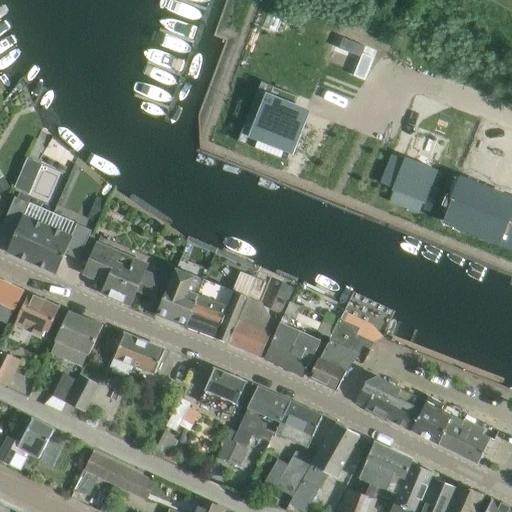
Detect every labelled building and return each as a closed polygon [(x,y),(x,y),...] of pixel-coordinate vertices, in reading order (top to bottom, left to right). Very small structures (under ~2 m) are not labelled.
[(266,92),(248,137),(293,155),(311,110),(266,92)] [(405,157),(393,190),(424,202),(436,170),(405,157)] [(0,177),(0,193),(10,188),(2,176),(0,177)] [(511,196),(466,178),(448,222),(511,248),(511,196)] [(7,252),(31,263),(47,226),(24,216),(30,203),(15,197),(2,226),(16,232),(7,252)] [(94,200),(87,218),(97,222),(104,205),(94,200)] [(31,263),(56,274),(65,253),(78,259),(91,230),(77,224),(71,237),(47,226),(31,263)] [(96,244),(91,255),(84,273),(106,283),(102,293),(130,305),(137,289),(154,296),(161,279),(144,273),(147,265),(96,244)] [(206,273),(221,279),(225,268),(210,263),(206,273)] [(168,284),(155,314),(186,327),(216,338),(254,355),(260,358),(268,340),(275,324),(261,303),(257,301),(264,282),(251,277),(236,271),(229,290),(174,269),(168,284)] [(0,319),(8,323),(15,309),(23,290),(0,279),(0,319)] [(20,311),(15,322),(25,327),(42,336),(45,329),(48,331),(59,307),(28,293),(20,311)] [(275,297),(270,309),(282,315),(287,303),(275,297)] [(264,359),(284,368),(300,332),(288,327),(292,318),(295,319),(300,307),(290,302),(272,340),(264,359)] [(49,353),(82,367),(103,325),(69,311),(55,339),(49,353)] [(317,359),(308,377),(337,390),(346,371),(355,360),(361,364),(364,363),(373,343),(382,337),(371,324),(344,312),(343,315),(340,321),(339,320),(330,343),(321,361),(318,359),(317,359)] [(327,314),(319,332),(330,337),(338,319),(327,314)] [(284,368),(303,377),(312,358),(319,341),(300,332),(284,368)] [(125,333),(110,367),(129,374),(133,365),(155,374),(157,368),(165,349),(125,333)] [(0,350),(0,382),(8,386),(21,360),(0,350)] [(214,368),(206,386),(199,402),(232,416),(238,400),(246,382),(214,368)] [(42,405),(60,414),(77,380),(64,374),(53,396),(48,393),(42,405)] [(82,374),(76,385),(67,403),(84,412),(99,383),(82,374)] [(356,403),(390,420),(396,408),(393,407),(400,389),(386,384),(385,381),(377,377),(367,382),(356,403)] [(258,387),(250,405),(226,454),(239,461),(252,433),(270,441),(275,432),(290,401),(258,387)] [(390,420),(412,431),(426,401),(400,389),(393,407),(396,408),(390,420)] [(412,431),(439,444),(449,421),(461,427),(464,420),(452,414),(441,409),(444,404),(429,397),(426,401),(412,431)] [(322,416),(290,401),(275,432),(308,447),(314,434),(322,416)] [(54,430),(32,419),(21,442),(16,439),(15,441),(7,436),(0,450),(0,460),(21,471),(28,458),(25,456),(27,452),(39,458),(54,430)] [(449,421),(439,444),(478,464),(491,439),(480,434),(483,429),(464,420),(461,427),(449,421)] [(296,493),(289,504),(303,511),(305,511),(319,488),(316,486),(325,471),(335,478),(360,435),(336,422),(311,465),(304,479),(296,493)] [(163,430),(164,432),(155,450),(165,454),(167,451),(172,453),(178,441),(173,439),(174,436),(163,430)] [(378,494),(395,501),(412,463),(413,460),(375,441),(366,459),(358,478),(369,482),(366,489),(362,487),(378,494)] [(93,450),(84,468),(99,475),(122,486),(130,468),(93,450)] [(282,485),(296,493),(304,479),(311,465),(298,457),(282,485)] [(418,511),(433,478),(431,478),(434,472),(412,463),(395,501),(389,511),(418,511)] [(130,468),(122,486),(147,499),(156,481),(130,468)] [(433,478),(418,511),(445,511),(448,505),(456,487),(435,478),(435,479),(433,478)] [(460,483),(447,511),(474,511),(483,494),(460,483)] [(376,499),(378,494),(362,487),(359,493),(349,488),(341,506),(340,505),(336,511),(371,511),(377,499),(376,499)] [(178,511),(170,508),(168,511),(223,511),(225,509),(201,499),(195,511),(178,511)] [(511,511),(511,508),(492,499),(485,511),(511,511)]
